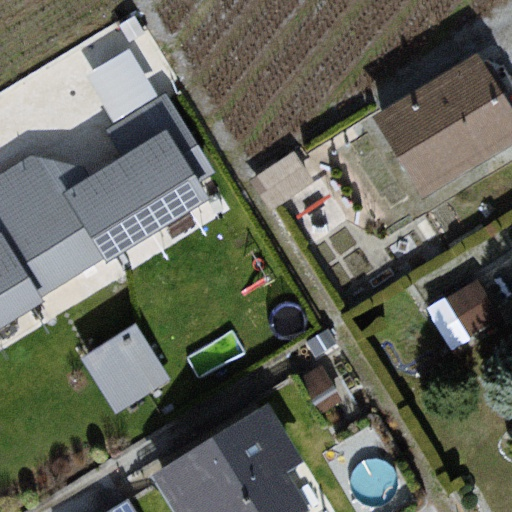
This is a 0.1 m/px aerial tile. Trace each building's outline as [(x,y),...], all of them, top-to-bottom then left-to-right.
[(113,104),(154,91),(140,45),(98,58),(113,104)] [(382,119),(427,197),(511,148),(511,110),(484,62),(382,119)] [(0,331),(224,198),(161,95),(90,134),(114,167),(93,178),(20,157),(0,171),(0,331)] [(137,312),(84,347),(119,400),(172,365),(137,312)] [(154,473),(174,511),(309,511),(291,478),(307,470),(273,408),(154,473)]
